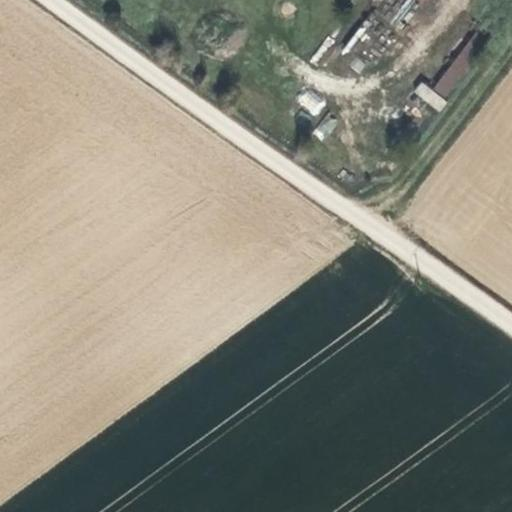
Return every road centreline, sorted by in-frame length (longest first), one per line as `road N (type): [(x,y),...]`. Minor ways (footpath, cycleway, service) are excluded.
road 1 (track): [(68,0),(511,317)]
road 2 (track): [(375,219),(511,39)]
